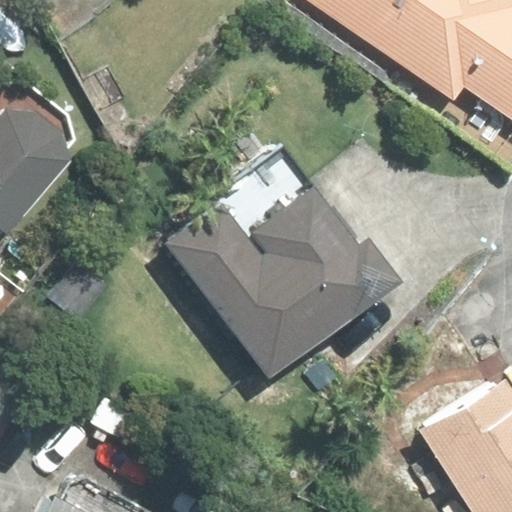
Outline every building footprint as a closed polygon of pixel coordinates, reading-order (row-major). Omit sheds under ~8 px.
[(511,0),(297,0),(448,108),(457,94),(511,133),(511,15),(511,13),(511,0)] [(0,246),(3,248),(60,178),(57,152),(19,121),(0,122),(0,246)] [(275,159),(158,245),(165,254),(159,259),(259,393),(387,298),(357,257),(346,266),(307,214),(312,210),(275,159)] [(71,272),(43,304),(73,330),(101,298),(71,272)] [(413,443),(456,511),(511,511),(511,418),(509,420),(492,394),(413,443)] [(96,402),(82,427),(117,447),(131,421),(96,402)]
